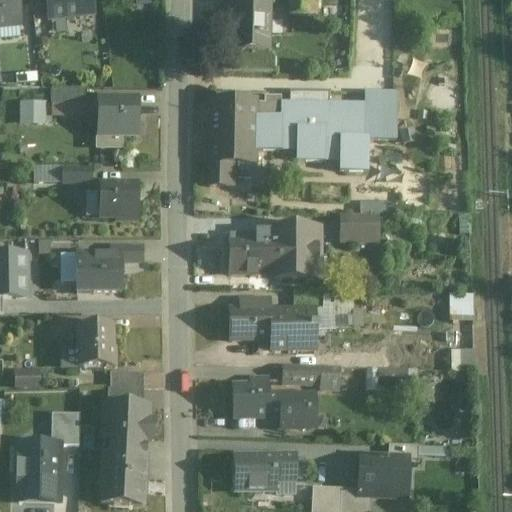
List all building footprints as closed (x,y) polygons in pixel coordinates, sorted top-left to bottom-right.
[(17,0),(0,0),(0,29),(20,28),(17,0)] [(48,11),(46,0),(30,0),(32,13),(48,11)] [(46,0),(48,11),(49,21),(93,16),(90,0),(46,0)] [(315,0),(290,0),(290,16),(315,17),(315,0)] [(270,3),(232,2),(231,53),(228,53),(222,58),(222,74),(274,76),(275,59),(270,55),(269,54),(270,3)] [(85,92),(51,91),(50,108),(84,109),(85,92)] [(278,121),(253,120),(252,153),(254,153),(281,154),(281,149),(296,150),(296,164),(324,164),(324,160),(339,160),(339,174),(366,175),(367,143),(395,144),(396,96),(365,95),(364,108),(329,107),(329,95),(330,95),(330,94),(288,94),(288,95),(289,95),(289,106),(280,106),(279,106),(278,121)] [(255,104),(211,103),(209,188),(232,189),(232,166),(253,167),(254,153),(252,153),(253,120),(278,121),(279,106),(280,106),(280,99),(264,99),(264,106),(255,106),(255,104)] [(47,125),(48,102),(19,102),(19,125),(47,125)] [(137,137),(137,102),(97,103),(97,137),(120,137),(137,137)] [(120,137),(97,137),(97,150),(120,151),(120,137)] [(91,172),(62,172),(62,186),(91,186),(91,172)] [(137,187),(98,187),(98,221),(114,221),(115,224),(137,224),(137,187)] [(376,218),(342,218),(342,244),(376,244),(376,218)] [(314,232),(268,233),(268,244),(269,244),(269,277),(274,277),(273,280),(314,280),(314,276),(318,272),(318,260),(314,256),(314,232)] [(268,244),(229,245),(229,277),(269,277),(269,244),(268,244)] [(109,251),(109,257),(76,257),(76,296),(77,295),(93,294),(93,296),(120,296),(120,265),(142,265),(142,251),(109,251)] [(0,255),(0,298),(23,298),(22,255),(0,255)] [(322,295),(293,294),(292,313),(297,313),(314,313),(322,313),(322,295)] [(458,373),(480,372),(477,294),(455,295),(458,373)] [(292,313),(270,314),(269,303),(239,303),(239,312),(229,312),(229,344),(286,343),(286,353),(314,353),(314,334),(317,334),(316,329),(314,329),(314,313),(297,313),(292,313)] [(112,329),(77,330),(78,370),(115,369),(115,352),(112,352),(112,329)] [(322,370),(282,369),(282,387),(320,388),(322,388),(322,370)] [(339,370),(322,370),(322,388),(320,388),(320,392),(338,393),(339,370)] [(377,371),(366,371),(365,394),(376,395),(377,371)] [(142,375),(109,376),(109,391),(142,391),(142,375)] [(34,378),(12,380),(13,389),(35,386),(34,378)] [(250,382),(250,389),(231,389),(232,421),(269,420),(268,400),(268,382),(250,382)] [(142,391),(109,391),(107,391),(106,408),(143,410),(143,391),(142,391)] [(314,398),(268,400),(269,420),(280,419),(280,431),(299,431),(302,433),(306,430),(309,430),(309,416),(315,416),(314,398)] [(106,408),(105,408),(102,457),(145,459),(145,443),(151,443),(152,425),(145,424),(145,418),(147,418),(147,410),(143,410),(106,408)] [(79,418),(51,417),(50,447),(59,447),(59,449),(78,449),(79,418)] [(50,447),(16,447),(15,503),(58,504),(59,449),(59,447),(50,447)] [(418,448),(388,447),(387,459),(407,460),(407,467),(417,467),(418,448)] [(145,459),(102,457),(100,506),(142,509),(145,459)] [(295,459),(233,459),(233,494),(275,494),(275,485),(295,485),(295,459)] [(387,459),(375,459),(375,463),(359,463),(358,492),(357,500),(359,500),(388,501),(388,496),(405,497),(407,467),(407,460),(387,459)] [(339,511),(341,491),(312,490),(310,511),(339,511)] [(358,492),(341,491),(339,511),(358,511),(359,500),(357,500),(358,492)]
